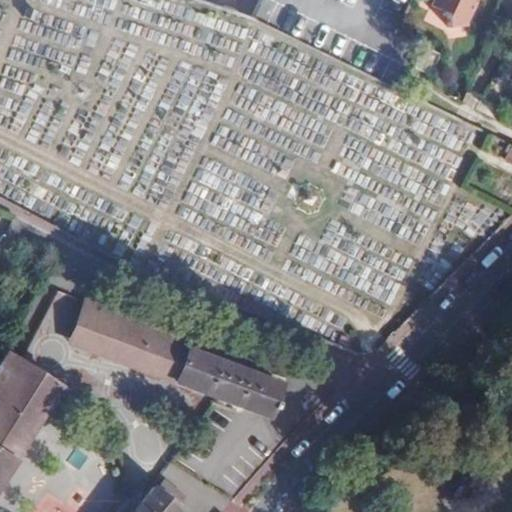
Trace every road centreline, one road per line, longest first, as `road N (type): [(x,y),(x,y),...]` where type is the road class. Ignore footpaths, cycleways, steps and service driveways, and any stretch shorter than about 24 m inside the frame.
road 1 (residential): [(373,387),(112,266)]
road 2 (residential): [(373,387),(511,251)]
road 3 (residential): [(263,511),(373,387)]
